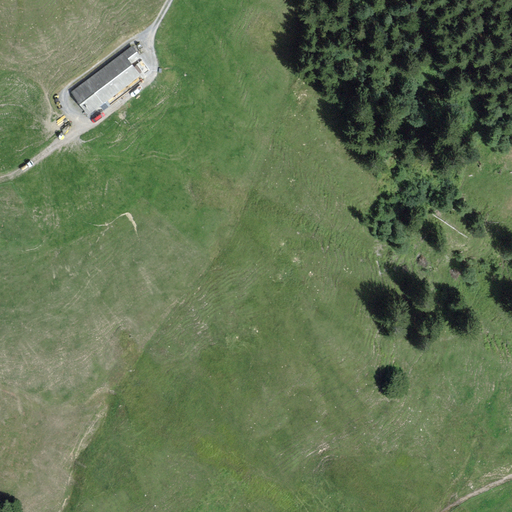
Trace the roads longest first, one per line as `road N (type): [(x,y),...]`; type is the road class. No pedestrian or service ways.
road 1 (track): [(168,0),(146,38),(151,67),(144,81),(0,179)]
road 2 (track): [(0,386),(53,412),(106,394),(114,399),(86,450),(67,511)]
